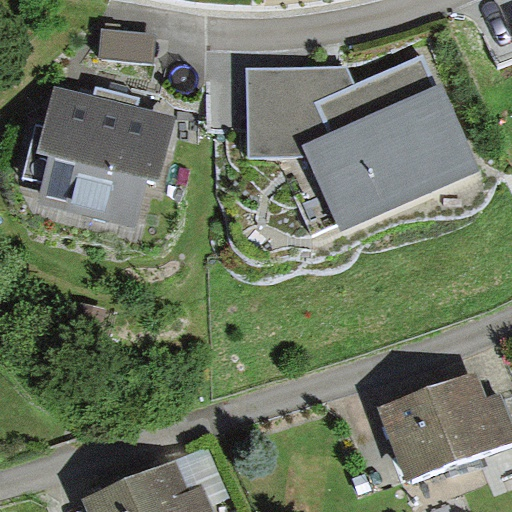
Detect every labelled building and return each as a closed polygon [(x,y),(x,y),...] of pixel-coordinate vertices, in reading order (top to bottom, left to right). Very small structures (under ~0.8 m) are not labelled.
[(155,34),(102,29),(99,57),(152,63),(155,34)] [(341,231),(477,171),(429,55),(356,85),(349,69),(251,71),(254,159),(309,157),(341,231)] [(55,87),(38,153),(54,157),(42,201),(138,225),(150,179),(158,181),(175,117),(139,108),(142,96),(95,83),(91,96),(55,87)] [(511,434),(511,424),(499,388),(461,402),(450,374),(383,399),(410,472),(511,434)] [(213,511),(198,478),(173,490),(158,459),(88,491),(98,511),(213,511)]
